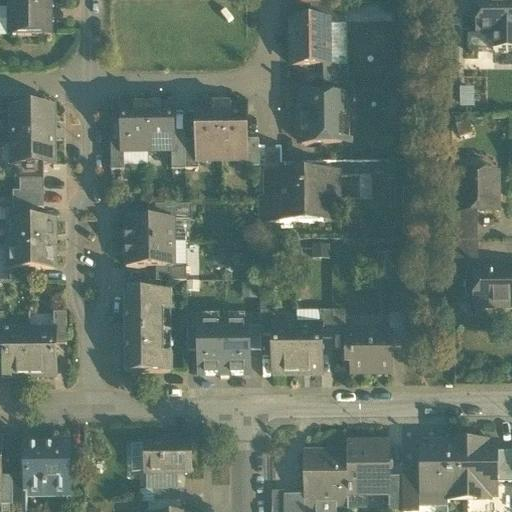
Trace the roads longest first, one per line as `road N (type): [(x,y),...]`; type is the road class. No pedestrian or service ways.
road 1 (residential): [(90,413),(88,84)]
road 2 (residential): [(256,411),(511,408)]
road 3 (residential): [(88,84),(270,84)]
road 4 (residential): [(90,413),(256,411)]
